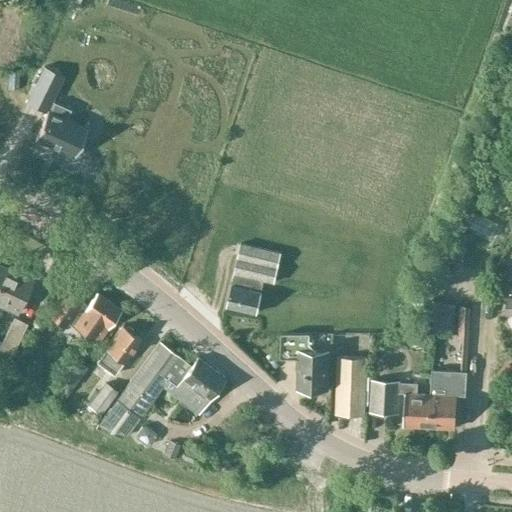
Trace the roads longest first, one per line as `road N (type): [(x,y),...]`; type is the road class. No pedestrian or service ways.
road 1 (tertiary): [(170,313),(334,450),(409,476),(511,486)]
road 2 (tertiary): [(170,313),(78,244),(0,200)]
